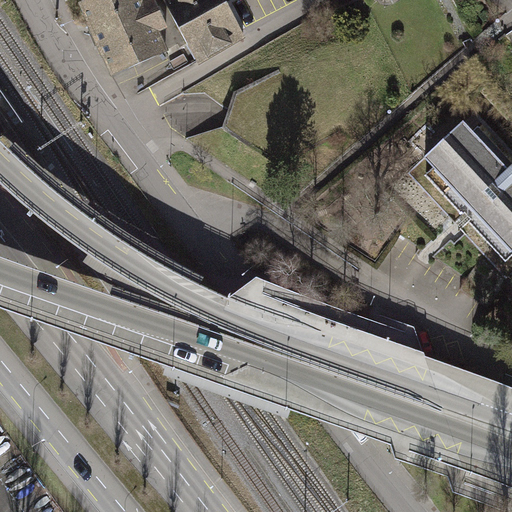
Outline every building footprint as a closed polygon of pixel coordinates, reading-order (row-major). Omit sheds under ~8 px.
[(138,0),(115,0),(83,13),(112,84),(166,61),(157,41),(165,38),(152,8),(143,12),(138,0)] [(227,9),(222,0),(157,0),(196,72),(247,45),(227,9)] [(222,0),(227,9),(246,0),(222,0)] [(366,121),(326,46),(231,92),(223,118),(219,131),(272,169),(366,121)] [(463,122),(424,158),(433,167),(424,175),(462,215),(464,213),(471,220),(468,222),(506,263),(511,256),(511,155),(483,125),(480,127),(478,126),(472,132),(463,122)]
